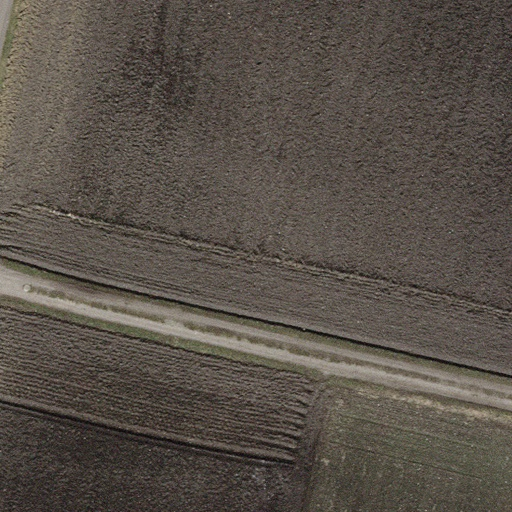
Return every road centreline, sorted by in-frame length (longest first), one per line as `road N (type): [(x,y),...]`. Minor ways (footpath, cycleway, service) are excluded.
road 1 (track): [(0,284),(511,399)]
road 2 (track): [(25,0),(0,119)]
